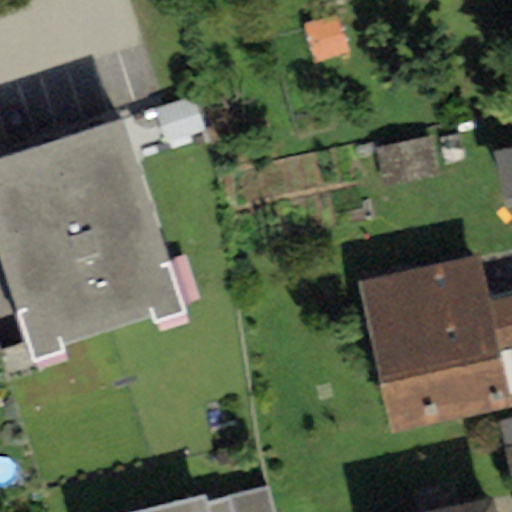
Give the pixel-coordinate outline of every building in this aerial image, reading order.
[(121,118),(0,157),(0,256),(34,359),(65,349),(62,340),(151,311),(153,318),(184,308),(121,118)] [(511,149),(495,153),(507,209),(511,207),(511,149)] [(393,432),(509,407),(497,353),(487,307),(476,260),(361,285),(393,432)] [(511,300),(487,307),(497,353),(511,349),(511,300)] [(511,446),(503,449),(511,485),(511,446)] [(270,511),(265,490),(227,499),(230,511),(270,511)] [(139,511),(230,511),(227,499),(205,505),(203,496),(139,511)] [(437,511),(494,511),(492,499),(437,511)]
